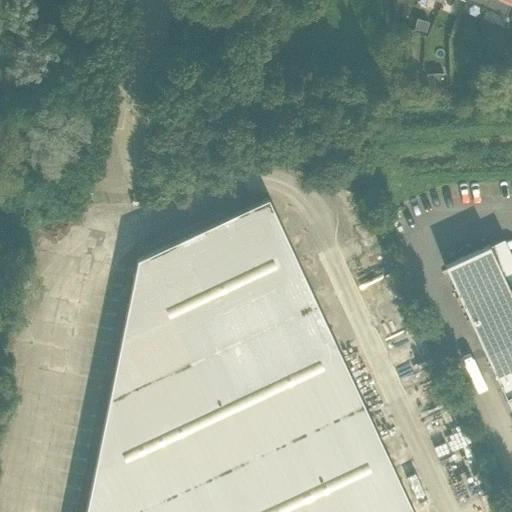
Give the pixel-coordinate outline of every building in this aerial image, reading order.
[(476,0),(471,14),(481,18),(488,0),(476,0)] [(501,0),(503,0),(511,3),(511,0),(488,0),(481,18),(495,24),(500,13),(497,12),(501,0)] [(438,183),(437,198),(481,200),(481,186),(438,183)] [(413,511),(268,198),(136,261),(85,511),(413,511)] [(505,395),(511,391),(511,259),(502,238),(446,264),(505,395)] [(435,432),(445,459),(458,454),(448,427),(435,432)]
